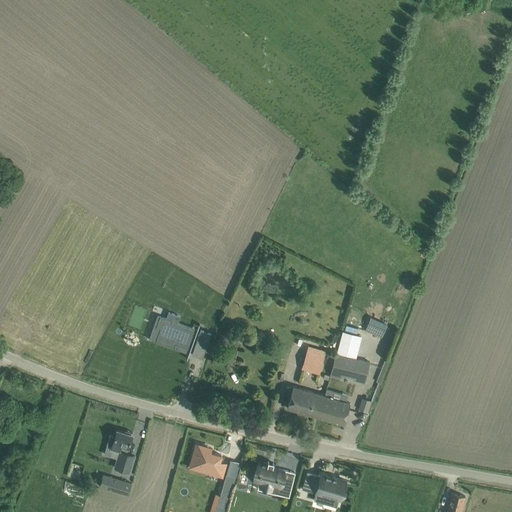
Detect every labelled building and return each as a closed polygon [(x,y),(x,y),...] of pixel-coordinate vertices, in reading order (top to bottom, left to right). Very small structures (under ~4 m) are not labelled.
[(347,312),(355,314),(356,307),(360,308),(362,301),(350,299),(347,312)] [(28,309),(13,337),(28,345),(41,324),(50,329),(62,308),(53,302),(49,308),(43,305),(38,314),(28,309)] [(160,329),(155,341),(174,348),(175,344),(190,349),(189,350),(190,350),(197,331),(196,331),(196,332),(176,325),(179,316),(168,312),(166,318),(160,316),(156,327),(160,329)] [(80,338),(62,328),(54,343),(76,356),(84,341),(87,336),(97,342),(105,328),(90,320),(80,338)] [(200,330),(196,341),(207,345),(211,334),(200,330)] [(235,357),(236,347),(226,346),(225,356),(235,357)] [(302,369),(319,374),(325,351),(308,347),(302,369)] [(335,354),(330,376),(340,379),(341,375),(354,378),(353,381),(364,384),(369,363),(335,354)] [(287,408),(318,417),(324,395),(293,386),(287,408)] [(324,395),(318,417),(343,424),(349,402),(324,395)] [(363,398),(359,409),(367,412),(371,400),(363,398)] [(134,456),(126,453),(133,431),(126,429),(125,432),(117,430),(115,436),(110,435),(107,445),(112,446),(111,447),(119,450),(114,467),(129,472),(134,456)] [(208,447),(196,443),(189,467),(207,472),(209,465),(223,469),(225,462),(219,461),(221,455),(207,451),(208,447)] [(259,462),(255,481),(284,488),(288,471),(276,468),(277,466),(273,465),(273,463),(268,461),(267,464),(259,462)] [(344,480),(333,477),(333,478),(321,474),(321,475),(318,475),(307,472),(303,487),(302,487),(302,489),(316,493),(313,500),(315,500),(326,503),(328,495),(339,498),(344,480)] [(99,486),(128,494),(131,483),(103,474),(99,486)] [(226,474),(222,486),(232,489),(236,477),(226,474)] [(460,511),(465,496),(451,492),(445,511),(460,511)]
